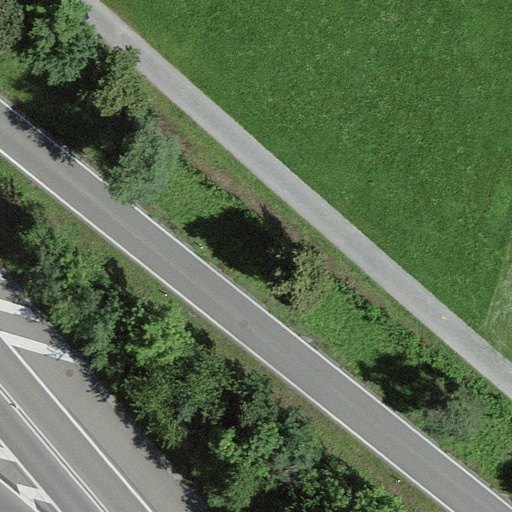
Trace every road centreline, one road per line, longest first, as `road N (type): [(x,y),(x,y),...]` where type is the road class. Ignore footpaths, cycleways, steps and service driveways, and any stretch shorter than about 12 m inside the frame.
road 1 (trunk): [(483,511),(0,122)]
road 2 (track): [(511,378),(65,0)]
road 3 (trunk): [(0,377),(111,511)]
